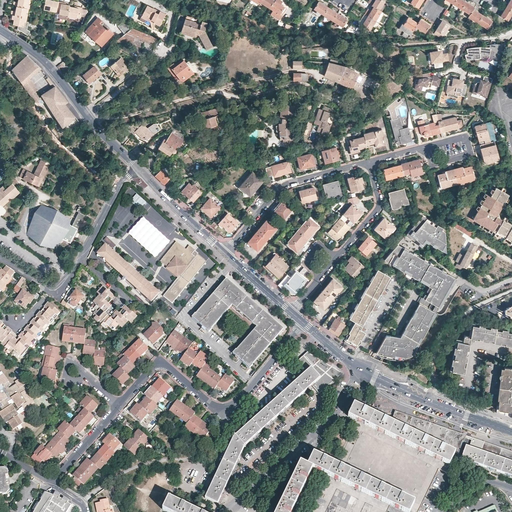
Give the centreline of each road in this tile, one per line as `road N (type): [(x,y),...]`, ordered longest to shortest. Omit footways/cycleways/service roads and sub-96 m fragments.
road 1 (track): [(108,117),(293,69),(320,71)]
road 2 (residential): [(223,511),(363,371)]
road 3 (tertiary): [(138,169),(44,61),(0,29)]
road 4 (residential): [(82,502),(129,468),(205,455),(229,418)]
road 5 (residential): [(226,253),(280,186),(368,161)]
road 6 (tertiary): [(511,431),(363,371)]
road 7 (residential): [(138,169),(119,185),(63,287),(49,290)]
road 8 (residential): [(118,403),(163,362),(229,418)]
road 9 (tertiary): [(226,253),(138,169)]
road 10 (residential): [(229,418),(303,323)]
